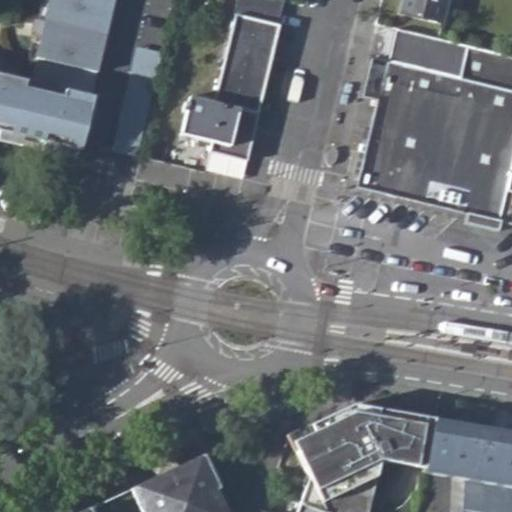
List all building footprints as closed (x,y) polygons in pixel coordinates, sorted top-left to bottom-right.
[(91,90),(113,0),(51,0),(46,23),(35,20),(32,31),(43,33),(33,75),(91,90)] [(179,137),(248,153),(283,0),(237,0),(213,105),(188,99),(186,105),(182,104),(180,112),(185,114),(179,137)] [(406,0),(402,20),(447,30),(453,0),(406,0)] [(138,48),(119,126),(143,131),(162,53),(138,48)] [(0,132),(79,151),(81,144),(92,99),(89,98),(31,84),(0,76),(0,60),(1,58),(0,58),(0,132)] [(511,222),(511,91),(389,61),(359,185),(394,194),(469,212),(467,222),(500,231),(503,221),(511,222)] [(89,98),(91,90),(33,75),(31,84),(89,98)] [(119,126),(113,152),(137,157),(143,131),(119,126)] [(476,353),(477,346),(461,343),(460,350),(476,353)] [(292,442),(366,407),(353,404),(288,435),(292,442)] [(423,468),(433,419),(366,407),(292,442),(308,477),(296,511),(367,511),(368,511),(379,458),(423,468)] [(511,511),(511,431),(433,419),(423,468),(422,471),(464,479),(461,511),(511,511)] [(227,511),(217,489),(220,488),(205,454),(179,466),(157,476),(131,488),(142,511),(92,511),(90,508),(80,511),(227,511)] [(80,456),(64,464),(67,471),(83,464),(82,460),(80,456)] [(174,456),(166,461),(160,468),(157,476),(179,466),(174,456)]
